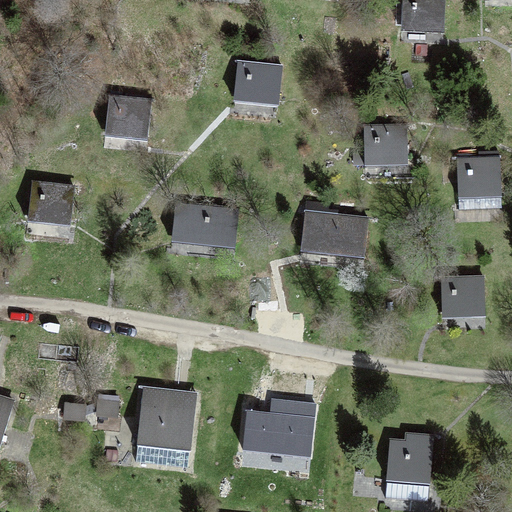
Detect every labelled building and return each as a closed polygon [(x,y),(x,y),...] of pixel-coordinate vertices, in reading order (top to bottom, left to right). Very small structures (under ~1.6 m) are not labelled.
[(444,27),(445,0),(402,0),(401,25),(444,27)] [(279,101),(282,68),(237,63),(234,96),(279,101)] [(148,135),(151,103),(109,98),(105,130),(148,135)] [(364,155),(354,155),(354,165),(364,165),(364,168),(407,167),(407,127),(364,128),(364,155)] [(501,209),(498,152),(478,153),(478,160),(457,161),(458,210),(501,209)] [(32,184),(28,216),(71,221),(74,189),(32,184)] [(236,243),(239,211),(175,204),(172,236),(236,243)] [(368,220),(304,213),(301,246),(365,253),(368,220)] [(485,311),(484,279),(441,280),(442,312),(485,311)] [(79,347),(39,343),(38,358),(68,361),(67,371),(76,372),(79,347)] [(176,393),(143,389),(136,463),(187,468),(196,403),(175,400),(176,393)] [(97,396),(96,419),(118,421),(119,398),(97,396)] [(0,443),(13,404),(0,399),(0,443)] [(269,412),(247,410),(243,450),(310,457),(314,417),(293,415),(295,402),(271,399),(269,412)] [(63,415),(63,423),(85,425),(86,406),(65,405),(63,415)] [(385,498),(428,502),(432,436),(408,434),(406,443),(389,441),(385,498)]
